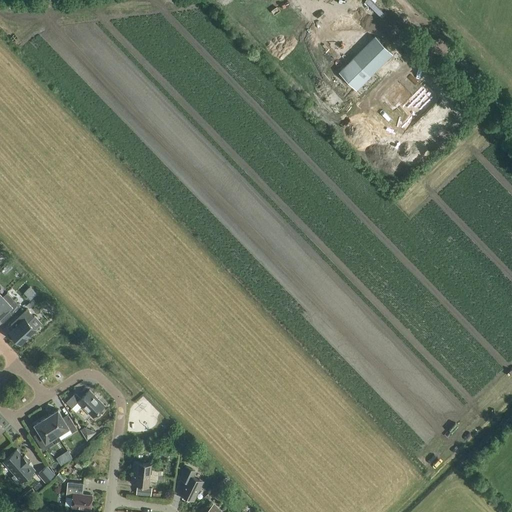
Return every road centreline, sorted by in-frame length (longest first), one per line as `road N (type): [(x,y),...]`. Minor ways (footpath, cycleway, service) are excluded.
road 1 (residential): [(109,500),(119,398),(91,373),(44,398)]
road 2 (track): [(511,118),(398,0)]
